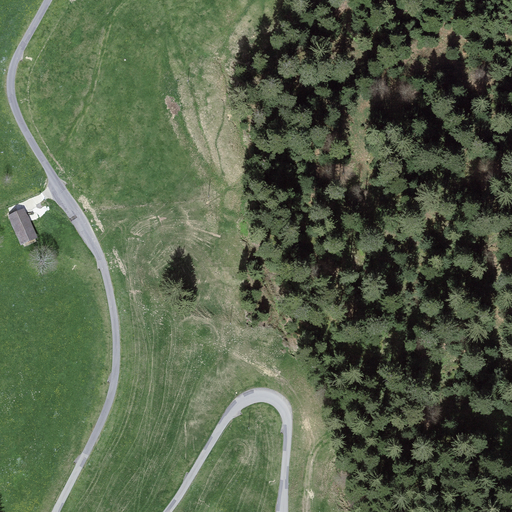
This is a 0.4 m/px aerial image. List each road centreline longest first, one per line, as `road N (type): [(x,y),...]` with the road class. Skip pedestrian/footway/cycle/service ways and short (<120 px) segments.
road 1 (track): [(47,0),(12,69),(11,97),(95,247),(116,338),(107,406),(56,511)]
road 2 (track): [(305,511),(316,447),(367,421),(385,362),(408,325),(452,275),(511,230)]
road 3 (track): [(167,511),(224,419),(255,395),(274,398),(288,418),(282,511)]
road 4 (track): [(511,153),(391,99),(383,86),(396,55),(463,12)]
